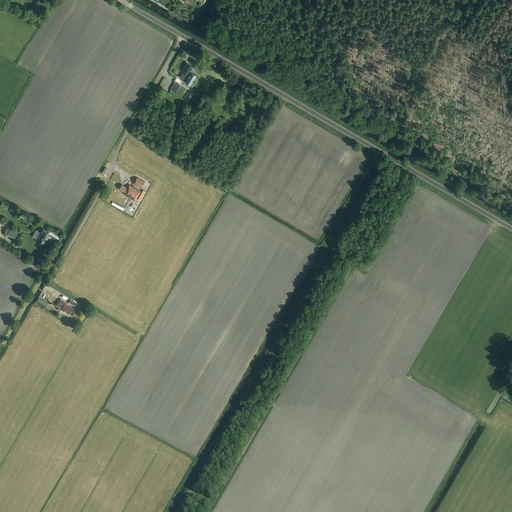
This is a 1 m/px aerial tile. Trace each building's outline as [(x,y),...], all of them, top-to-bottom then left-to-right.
[(191,86),(197,75),(191,71),(194,66),(187,62),(181,72),(183,73),(180,78),(185,81),(185,82),(191,86)] [(185,96),(191,100),(195,94),(188,90),(185,96)] [(209,132),(198,138),(200,142),(208,137),(210,140),(215,137),(213,134),(211,135),(209,132)] [(133,184),(141,188),(145,182),(137,177),(133,184)] [(135,201),(141,191),(129,185),(127,188),(122,184),(119,190),(124,193),(124,194),(135,201)] [(31,220),(27,218),(23,224),(28,226),(31,220)] [(36,229),(32,236),(37,239),(36,241),(43,245),(46,239),(45,239),(50,231),(41,226),(38,230),(36,229)] [(39,297),(36,302),(45,308),(48,303),(39,297)] [(66,302),(60,299),(56,305),(61,308),(61,310),(72,316),(76,310),(65,304),(66,302)]
